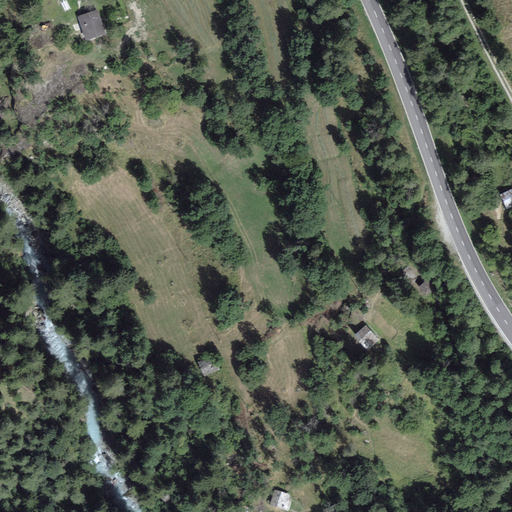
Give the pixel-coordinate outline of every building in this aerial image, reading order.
[(103,33),(96,11),(80,17),(87,38),(103,33)] [(511,189),(501,196),(507,207),(511,204),(511,189)] [(417,276),(408,267),(401,275),(408,281),(411,283),(417,276)] [(432,288),(426,281),(423,284),(419,287),(425,294),(432,288)] [(377,339),(365,327),(356,336),(368,348),(372,343),(377,339)] [(216,363),(213,357),(200,363),(205,374),(218,368),(216,363)] [(288,495),(275,490),(270,504),(287,510),(290,502),(286,501),(288,495)]
